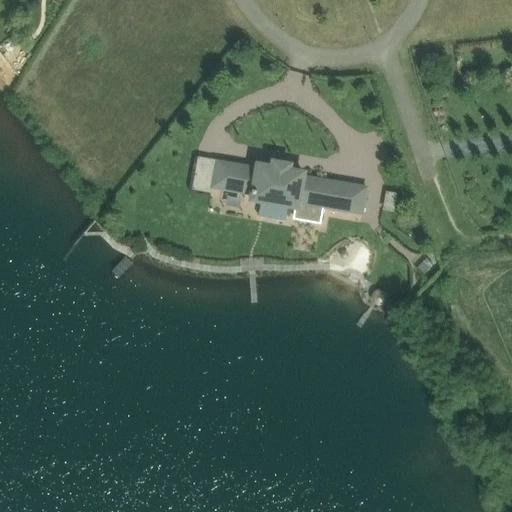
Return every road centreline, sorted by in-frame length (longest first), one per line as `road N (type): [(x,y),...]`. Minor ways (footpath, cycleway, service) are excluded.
road 1 (residential): [(421,0),(387,49),(332,63),(283,45),(243,0)]
road 2 (track): [(511,392),(457,283)]
